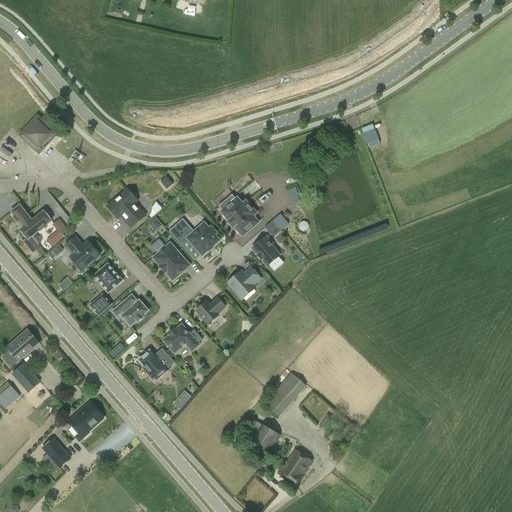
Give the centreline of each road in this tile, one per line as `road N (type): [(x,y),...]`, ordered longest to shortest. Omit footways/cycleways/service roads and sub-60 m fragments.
road 1 (tertiary): [(0,21),(101,129),(130,145),(171,151),(343,103),(496,0)]
road 2 (residential): [(0,187),(62,182),(170,308)]
road 3 (secondary): [(142,417),(0,255)]
road 4 (secondary): [(222,511),(142,417)]
